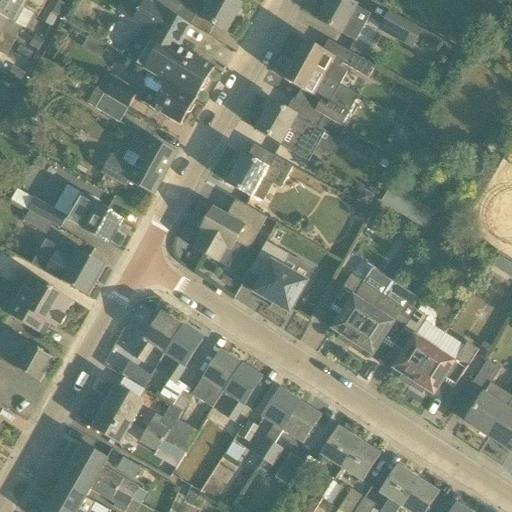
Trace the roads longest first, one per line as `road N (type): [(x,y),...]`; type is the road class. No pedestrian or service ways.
road 1 (residential): [(511,499),(142,255)]
road 2 (tertiary): [(142,255),(286,0)]
road 3 (tertiary): [(0,507),(142,255)]
